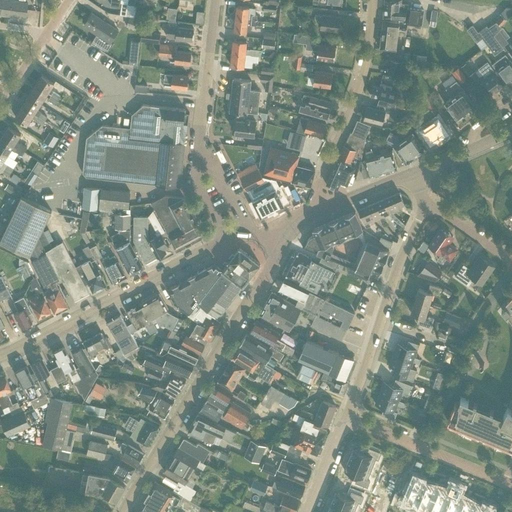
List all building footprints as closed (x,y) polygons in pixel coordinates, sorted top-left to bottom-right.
[(26,0),(18,0),(16,0),(7,0),(5,15),(25,17),(26,0)] [(128,0),(127,14),(135,16),(137,5),(135,4),(135,0),(128,0)] [(384,0),(384,8),(407,9),(407,3),(402,3),(401,0),(384,0)] [(120,15),(126,15),(128,3),(121,2),(120,15)] [(237,5),(236,17),(257,19),(258,14),(252,14),(251,16),(248,16),(249,6),(237,5)] [(312,6),(298,5),(297,12),(311,13),(312,6)] [(177,8),(168,6),(166,19),(175,20),(177,8)] [(423,10),(408,7),(406,17),(406,18),(406,21),(415,22),(414,26),(421,27),(423,10)] [(384,8),(383,17),(406,18),(407,9),(384,8)] [(95,42),(105,49),(108,51),(113,43),(111,42),(118,30),(92,13),(84,25),(100,35),(95,42)] [(340,16),(322,14),(322,15),(315,14),(314,21),(321,22),(320,28),(338,31),(340,16)] [(502,46),(498,40),(494,35),(502,26),(501,25),(506,20),(502,15),(495,22),(488,27),(487,25),(478,31),(473,24),(467,28),(477,41),(482,37),(498,59),(492,63),(506,82),(511,77),(511,61),(509,58),(503,48),(502,46)] [(130,16),(126,26),(139,30),(142,20),(130,16)] [(234,29),(247,31),(251,31),(251,24),(256,25),(255,27),(263,27),(263,20),(257,20),(257,19),(236,17),(234,29)] [(192,40),(194,28),(179,26),(179,22),(168,20),(166,37),(176,38),(192,40)] [(398,33),(398,34),(406,35),(406,30),(398,29),(399,22),(383,20),(382,29),(390,30),(390,32),(393,32),(393,33),(398,33)] [(154,30),(142,28),(140,41),(160,43),(161,32),(154,31),(154,30)] [(396,50),(398,34),(398,33),(393,33),(393,32),(390,32),(390,30),(382,29),(380,48),(396,50)] [(499,30),(494,35),(498,40),(502,46),(508,42),(499,30)] [(334,60),(336,46),(311,42),(312,35),(294,33),(293,41),(306,43),(305,48),(318,50),(317,58),(334,60)] [(275,40),(264,39),(263,47),(274,48),(275,40)] [(233,40),(232,52),(258,55),(261,55),(261,49),(246,47),(247,41),(233,40)] [(130,52),(138,53),(139,42),(131,41),(130,52)] [(191,52),(177,50),(177,45),(160,43),(158,55),(175,57),(175,62),(190,64),(191,52)] [(258,60),(258,55),(232,52),(230,65),(244,66),(251,67),(252,60),(258,60)] [(302,56),(295,55),(293,68),(312,70),(313,63),(301,62),(302,56)] [(400,75),(402,61),(391,60),(389,74),(400,75)] [(490,94),(504,83),(495,71),(487,61),(478,68),(483,74),(478,78),(481,82),(490,94)] [(473,72),(466,62),(460,67),(467,76),(473,72)] [(274,67),(262,66),(261,73),(273,74),(274,67)] [(467,77),(459,67),(452,72),(460,82),(467,77)] [(313,84),(331,87),(332,72),(315,70),(313,84)] [(188,86),(188,73),(171,73),(170,86),(188,86)] [(273,75),(261,74),(260,81),(265,82),(264,90),(272,91),(273,75)] [(42,75),(35,85),(47,93),(54,83),(42,75)] [(247,111),(257,112),(260,90),(250,89),(251,80),(233,78),(231,93),(229,92),(228,98),(231,98),(229,111),(238,112),(237,117),(241,118),(242,118),(241,120),(243,120),(243,118),(247,118),(247,111)] [(444,102),(457,119),(475,105),(456,80),(446,88),(452,96),(444,102)] [(395,108),(396,108),(397,102),(395,102),(398,92),(391,90),(392,86),(380,83),(379,87),(373,86),(370,95),(385,99),(384,105),(395,108)] [(35,85),(28,95),(41,103),(47,93),(35,85)] [(53,91),(51,95),(58,100),(61,96),(53,91)] [(332,102),(305,94),(304,94),(299,110),(327,118),(332,102)] [(28,95),(22,105),(45,120),(48,116),(40,111),(40,112),(37,109),(41,103),(28,95)] [(51,95),(48,99),(56,104),(58,100),(51,95)] [(185,108),(144,103),(133,112),(131,125),(106,122),(90,135),(87,172),(90,176),(177,185),(181,143),(178,142),(180,122),(188,123),(189,114),(184,114),(185,108)] [(42,124),(45,120),(22,105),(15,116),(27,124),(32,117),(35,119),(35,120),(42,124)] [(382,124),(385,110),(368,106),(364,119),(382,124)] [(69,119),(73,112),(67,109),(63,115),(69,119)] [(438,109),(434,109),(428,110),(434,119),(420,129),(430,145),(449,133),(439,119),(445,116),(438,109)] [(242,118),(241,118),(237,117),(237,119),(236,119),(235,132),(254,135),(256,119),(257,112),(247,111),(247,118),(243,118),(243,120),(241,120),(242,118)] [(305,130),(322,135),(325,124),(309,119),(309,118),(301,116),(297,130),(305,133),(305,130)] [(350,131),(350,133),(365,139),(365,138),(371,125),(357,119),(352,132),(350,131)] [(9,126),(2,136),(25,151),(28,147),(20,142),(20,143),(17,140),(21,134),(9,126)] [(49,131),(44,140),(53,146),(59,137),(49,131)] [(302,149),(306,135),(290,131),(288,140),(292,141),(290,146),(302,149)] [(423,151),(423,147),(422,147),(412,132),(404,138),(403,137),(391,131),(386,141),(394,145),(405,162),(407,162),(409,162),(412,160),(412,158),(422,151),(423,151)] [(361,158),(362,152),(365,139),(350,133),(344,145),(326,184),(337,189),(340,182),(347,185),(355,167),(350,165),(354,156),(361,159),(362,159),(361,158)] [(25,151),(2,136),(0,139),(0,149),(7,155),(12,148),(15,150),(15,151),(22,155),(25,151)] [(263,137),(249,136),(247,146),(262,148),(263,137)] [(37,148),(46,154),(50,147),(40,141),(37,148)] [(210,151),(213,159),(225,153),(221,146),(210,151)] [(299,154),(274,147),(266,174),(290,180),(290,177),(293,178),(297,165),(299,156),(299,154)] [(363,177),(397,168),(392,151),(388,152),(387,148),(379,150),(380,154),(374,155),(372,149),(365,151),(365,158),(364,158),(366,166),(362,167),(361,170),(363,177)] [(0,149),(0,164),(12,172),(14,167),(4,160),(7,155),(0,149)] [(289,201),(281,185),(280,186),(276,179),(262,175),(256,163),(238,172),(247,189),(253,200),(249,202),(256,216),(260,214),(261,216),(284,204),(289,201)] [(0,164),(0,170),(9,176),(12,172),(0,164)] [(315,169),(297,165),(293,178),(292,181),(311,186),(315,169)] [(18,189),(8,183),(4,188),(15,195),(18,189)] [(98,187),(93,187),(86,186),(84,206),(96,207),(98,187)] [(128,207),(130,191),(102,188),(99,210),(118,212),(119,206),(128,207)] [(399,192),(384,198),(390,214),(391,214),(392,216),(399,224),(399,223),(404,227),(405,225),(394,215),(393,213),(403,209),(401,206),(404,205),(399,192)] [(198,223),(184,197),(165,194),(151,202),(176,248),(183,244),(200,235),(201,231),(197,223),(198,223)] [(39,237),(39,236),(51,210),(21,196),(0,241),(30,255),(30,254),(39,237)] [(375,202),(383,221),(386,220),(384,217),(390,214),(384,198),(375,202)] [(375,202),(367,206),(374,221),(380,218),(381,222),(383,221),(375,202)] [(370,223),(374,221),(367,206),(359,209),(366,227),(371,225),(370,223)] [(153,210),(148,216),(158,234),(148,240),(157,257),(166,252),(164,249),(169,246),(161,233),(165,231),(153,210)] [(306,242),(308,243),(306,248),(322,255),(324,256),(327,250),(331,252),(334,245),(333,242),(363,229),(355,211),(313,229),(315,234),(311,236),(308,239),(306,242)] [(130,242),(130,239),(130,229),(130,214),(114,213),(114,229),(118,229),(119,231),(112,235),(114,239),(113,240),(129,271),(134,269),(142,265),(130,242)] [(146,263),(157,257),(148,240),(148,239),(148,216),(134,216),(133,240),(146,263)] [(429,245),(441,253),(450,260),(459,248),(449,241),(452,237),(441,229),(429,245)] [(46,293),(55,310),(67,304),(55,280),(59,277),(46,251),(47,251),(46,250),(39,236),(39,237),(30,254),(46,285),(48,284),(51,291),(46,293)] [(381,236),(378,242),(390,247),(392,241),(381,236)] [(367,240),(363,250),(385,259),(389,250),(367,240)] [(80,274),(76,266),(63,241),(46,250),(47,251),(46,251),(59,277),(63,276),(75,299),(89,292),(85,284),(82,277),(80,274)] [(102,256),(97,244),(90,247),(93,253),(95,259),(102,256)] [(90,247),(88,245),(83,248),(87,256),(93,253),(90,247)] [(214,299),(226,308),(260,263),(239,247),(222,270),(214,280),(223,286),(214,299)] [(361,278),(368,284),(371,276),(377,278),(381,269),(359,259),(357,263),(331,252),(327,250),(324,256),(339,262),(358,270),(356,275),(361,278)] [(385,259),(363,250),(359,259),(381,269),(385,259)] [(318,262),(312,259),(312,258),(311,259),(307,257),(307,256),(298,251),(285,277),(294,282),(295,281),(299,283),(300,283),(307,286),(311,278),(319,283),(324,274),(331,277),(339,262),(324,256),(322,255),(318,262)] [(104,267),(112,281),(120,277),(119,276),(125,273),(118,260),(115,255),(110,257),(108,255),(103,258),(106,266),(104,267)] [(481,283),(493,266),(479,256),(470,269),(464,264),(455,276),(468,286),(474,277),(481,283)] [(82,277),(85,284),(89,282),(93,290),(105,284),(97,268),(94,270),(92,265),(91,266),(87,260),(76,266),(80,274),(82,272),(84,276),(82,277)] [(428,261),(419,274),(436,279),(441,271),(428,261)] [(213,299),(214,299),(223,286),(214,280),(222,270),(214,264),(190,276),(200,295),(202,296),(205,293),(213,299)] [(0,299),(11,294),(1,275),(0,275),(0,299)] [(190,277),(190,276),(170,287),(167,289),(175,303),(188,314),(193,318),(196,314),(206,322),(213,314),(218,318),(226,308),(214,299),(213,299),(205,293),(202,296),(200,295),(190,277)] [(284,279),(279,289),(304,301),(302,306),(319,314),(321,308),(342,318),(340,324),(347,327),(354,312),(321,296),(284,279)] [(415,300),(429,305),(433,293),(439,295),(441,287),(430,283),(427,291),(419,288),(415,300)] [(301,307),(272,292),(259,314),(289,330),(301,307)] [(176,334),(183,319),(165,309),(168,308),(159,293),(138,304),(150,325),(157,321),(172,329),(167,339),(176,343),(180,336),(176,334)] [(511,294),(500,306),(511,319),(511,409),(508,416),(456,396),(447,418),(511,444),(511,294)] [(39,318),(51,312),(44,299),(40,301),(37,295),(30,299),(33,305),(32,305),(39,318)] [(21,327),(32,321),(28,314),(32,312),(24,296),(14,301),(19,310),(13,312),(21,327)] [(425,317),(429,305),(415,300),(411,312),(420,315),(417,323),(431,327),(434,319),(434,317),(428,315),(428,318),(425,317)] [(150,325),(138,304),(126,311),(136,328),(144,323),(146,327),(150,325)] [(462,318),(447,312),(443,320),(458,326),(462,318)] [(119,357),(124,361),(127,356),(124,353),(138,345),(121,314),(107,322),(121,348),(115,351),(119,357)] [(216,320),(218,318),(213,314),(206,322),(196,314),(193,318),(197,321),(215,332),(220,322),(216,320)] [(342,340),(346,329),(315,315),(311,325),(342,340)] [(292,354),(299,358),(301,351),(286,343),(285,343),(276,337),(279,332),(256,320),(250,331),(282,349),(292,354)] [(215,332),(197,322),(190,336),(186,334),(181,343),(200,353),(207,340),(210,341),(215,332)] [(451,327),(445,325),(445,326),(441,324),(439,328),(443,330),(443,331),(448,333),(451,327)] [(112,347),(107,337),(105,338),(101,332),(91,337),(98,349),(97,349),(100,355),(99,355),(103,362),(109,359),(104,349),(109,347),(110,348),(112,347)] [(246,333),(238,345),(266,363),(272,354),(280,359),(284,352),(276,348),(274,351),(246,333)] [(98,349),(91,337),(83,341),(90,356),(96,353),(100,362),(102,362),(103,362),(99,355),(100,355),(97,349),(98,349)] [(168,350),(195,362),(198,354),(165,339),(159,352),(163,354),(168,350)] [(301,351),(299,358),(300,359),(329,371),(346,378),(354,358),(337,352),(306,339),(301,351)] [(413,360),(419,363),(421,358),(414,356),(417,349),(418,349),(420,344),(408,340),(406,345),(398,342),(394,354),(413,360)] [(238,345),(232,355),(246,364),(252,368),(251,370),(251,371),(254,372),(259,375),(269,382),(277,369),(266,363),(238,345)] [(60,364),(55,366),(62,380),(67,377),(65,373),(68,371),(81,392),(82,391),(85,397),(98,373),(82,347),(72,352),(84,376),(82,378),(74,363),(73,363),(64,347),(54,352),(60,364)] [(485,365),(484,352),(476,352),(476,365),(485,365)] [(150,366),(161,370),(163,365),(188,376),(193,366),(167,355),(164,361),(147,354),(143,363),(151,366),(150,366)] [(417,369),(411,367),(413,360),(394,354),(390,365),(403,369),(401,376),(413,380),(417,369)] [(49,400),(50,401),(51,396),(56,398),(45,375),(50,373),(42,358),(31,363),(35,372),(44,390),(47,395),(49,400)] [(225,369),(239,378),(246,367),(232,358),(225,369)] [(359,359),(355,378),(360,379),(365,360),(359,359)] [(316,368),(303,363),(296,377),(309,383),(316,368)] [(44,390),(35,372),(31,374),(27,365),(15,372),(22,386),(33,381),(36,386),(34,387),(38,396),(31,400),(35,407),(49,400),(47,395),(44,390)] [(57,383),(62,380),(55,366),(50,369),(57,383)] [(172,374),(164,369),(163,371),(161,370),(150,366),(147,373),(155,377),(149,386),(163,390),(176,397),(186,380),(173,372),(172,374)] [(232,390),(239,378),(225,369),(218,381),(232,390)] [(342,394),(348,381),(324,371),(321,379),(332,383),(329,389),(342,394)] [(0,378),(0,401),(7,417),(22,410),(18,401),(12,403),(7,391),(11,390),(5,376),(0,378)] [(399,400),(399,399),(401,393),(408,395),(412,385),(396,378),(393,384),(384,381),(380,392),(399,400)] [(233,392),(216,383),(200,410),(216,420),(220,414),(241,427),(251,412),(229,399),(233,392)] [(157,396),(154,395),(158,389),(142,385),(137,394),(149,401),(146,406),(164,417),(170,407),(174,400),(160,391),(157,396)] [(271,385),(260,402),(269,408),(274,399),(285,405),(288,401),(295,405),(298,400),(290,395),(290,396),(271,385)] [(247,394),(240,389),(237,395),(243,399),(247,394)] [(427,389),(425,394),(434,397),(436,392),(427,389)] [(405,402),(399,399),(399,400),(380,392),(375,403),(384,407),(381,413),(394,418),(397,411),(395,410),(397,404),(403,406),(405,402)] [(62,448),(66,429),(67,428),(73,402),(56,398),(51,396),(50,401),(45,421),(48,421),(43,444),(62,449),(62,448)] [(328,425),(336,405),(322,400),(315,420),(328,425)] [(24,409),(20,411),(1,419),(8,435),(31,425),(24,409)] [(416,418),(424,421),(427,412),(420,409),(416,418)] [(300,428),(324,437),(327,430),(312,424),(314,421),(295,413),(293,418),(299,420),(298,422),(302,424),(300,428)] [(139,420),(130,414),(124,424),(133,430),(130,435),(148,445),(158,427),(141,417),(139,420)] [(198,414),(188,430),(189,433),(191,434),(202,439),(203,438),(212,442),(215,434),(232,441),(236,432),(198,414)] [(115,438),(117,429),(93,423),(91,432),(115,438)] [(67,428),(66,429),(62,448),(71,451),(73,441),(74,441),(77,431),(67,428)] [(282,438),(279,445),(300,454),(302,449),(317,454),(324,437),(300,428),(294,444),(290,443),(291,441),(282,438)] [(185,438),(179,447),(199,460),(203,462),(210,450),(198,442),(196,445),(185,438)] [(251,439),(244,455),(259,461),(265,445),(251,439)] [(104,458),(107,444),(90,440),(87,454),(104,458)] [(138,463),(143,453),(123,441),(120,447),(122,448),(121,451),(124,452),(123,454),(138,463)] [(283,454),(284,450),(270,446),(269,450),(283,454)] [(199,460),(179,447),(178,447),(164,471),(179,480),(173,490),(190,500),(198,505),(201,500),(193,495),(196,490),(185,483),(199,460)] [(353,448),(349,459),(371,468),(376,458),(378,459),(381,452),(369,448),(367,453),(353,448)] [(282,457),(278,469),(307,480),(311,469),(282,457)] [(127,481),(135,467),(121,459),(113,473),(127,481)] [(349,459),(344,470),(358,475),(355,481),(367,486),(370,480),(367,479),(371,468),(349,459)] [(277,467),(263,462),(260,469),(274,475),(277,467)] [(84,463),(83,471),(102,474),(104,466),(84,463)] [(102,474),(83,471),(79,490),(102,494),(103,492),(116,500),(125,485),(108,475),(102,474)] [(300,497),(305,484),(283,476),(280,483),(274,480),(272,486),(300,497)] [(415,476),(406,497),(412,500),(411,503),(425,509),(426,505),(431,507),(430,511),(432,511),(489,511),(491,507),(484,504),(483,507),(457,496),(461,485),(452,481),(447,492),(421,481),(422,479),(415,476)] [(172,491),(155,480),(138,510),(143,511),(176,511),(174,511),(179,502),(196,511),(198,511),(201,506),(198,505),(190,500),(173,490),(172,491)] [(267,485),(255,480),(251,489),(264,494),(267,485)] [(336,491),(331,503),(354,511),(358,501),(361,502),(363,496),(352,491),(350,497),(336,491)] [(263,508),(273,511),(290,511),(291,510),(295,511),(299,501),(278,493),(276,499),(281,500),(279,506),(266,501),(263,508)] [(109,511),(110,511),(94,503),(93,506),(86,502),(85,504),(67,495),(63,502),(70,506),(71,505),(84,511),(109,511)] [(331,503),(327,511),(353,511),(354,511),(331,503)]
